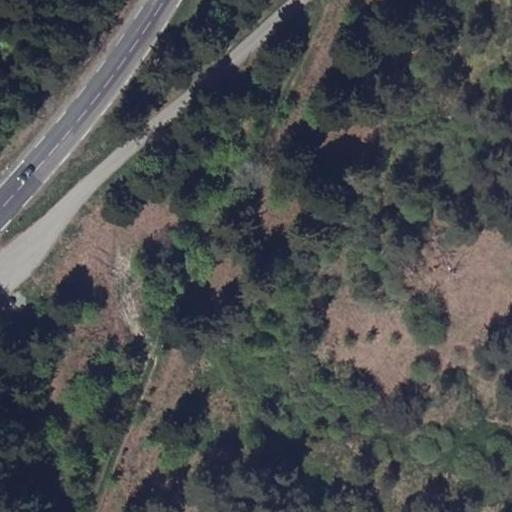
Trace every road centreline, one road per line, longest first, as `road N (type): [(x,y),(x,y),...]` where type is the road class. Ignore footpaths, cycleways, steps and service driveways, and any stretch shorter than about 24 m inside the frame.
road 1 (unclassified): [(0,274),(80,188),(309,0)]
road 2 (secondary): [(161,0),(52,155),(0,210)]
